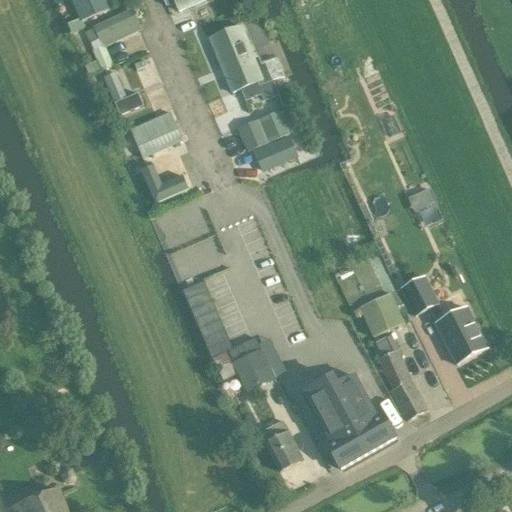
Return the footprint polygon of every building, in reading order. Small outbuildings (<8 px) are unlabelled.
[(70,0),(81,23),(109,11),(104,0),(70,0)] [(179,13),(208,0),(162,0),(166,8),(175,4),(179,13)] [(105,49),(141,32),(131,11),(94,28),(94,30),(100,40),(103,47),(104,50),(105,49)] [(256,59),(242,26),(209,40),(232,95),(259,84),(261,87),(272,82),(265,65),(262,66),(259,58),(256,59)] [(94,30),(85,34),(90,45),(100,40),(94,30)] [(103,47),(93,52),(102,73),(114,68),(105,49),(104,50),(103,47)] [(127,100),(116,74),(104,79),(121,117),(143,107),(138,95),(127,100)] [(279,114),(262,122),(271,143),(288,136),(279,114)] [(143,159),(183,142),(171,115),(131,132),(143,159)] [(249,152),(266,145),(257,123),(240,131),(249,152)] [(264,172),(297,158),(290,139),(256,154),(264,172)] [(183,178),(163,186),(169,200),(189,191),(183,178)] [(368,261),(335,277),(352,314),(361,310),(374,338),(403,325),(390,296),(386,298),(368,261)] [(445,320),(438,306),(439,305),(425,278),(401,290),(415,318),(429,310),(436,325),(457,366),(488,350),(467,309),(445,320)] [(184,291),(182,292),(212,360),(213,359),(214,359),(228,352),(233,350),(204,283),(184,291)] [(392,337),(372,347),(378,360),(398,351),(392,337)] [(233,350),(228,352),(234,365),(262,352),(256,340),(233,350)] [(398,351),(378,360),(392,391),(391,392),(408,422),(427,411),(411,382),(398,351)] [(396,439),(396,438),(382,414),(377,417),(355,378),(338,388),(333,379),(304,395),(329,441),(326,442),(342,470),(396,439)] [(61,471),(60,476),(63,485),(67,487),(72,485),(74,481),(70,471),(66,469),(61,471)] [(10,508),(11,511),(65,511),(57,490),(10,508)]
